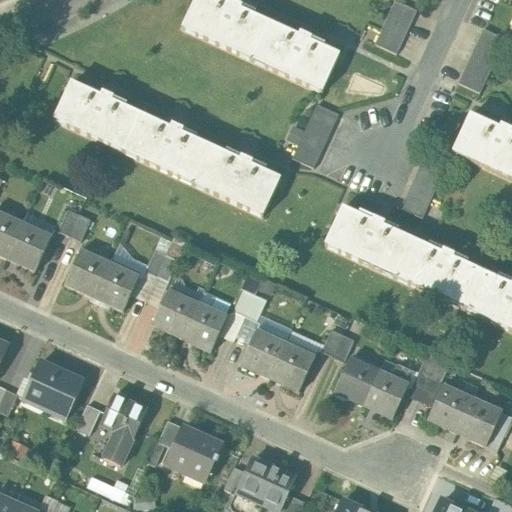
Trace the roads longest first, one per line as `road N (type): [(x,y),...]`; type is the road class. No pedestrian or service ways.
road 1 (residential): [(0,298),(337,461),(409,470)]
road 2 (residential): [(356,155),(390,146),(413,127),(468,0)]
